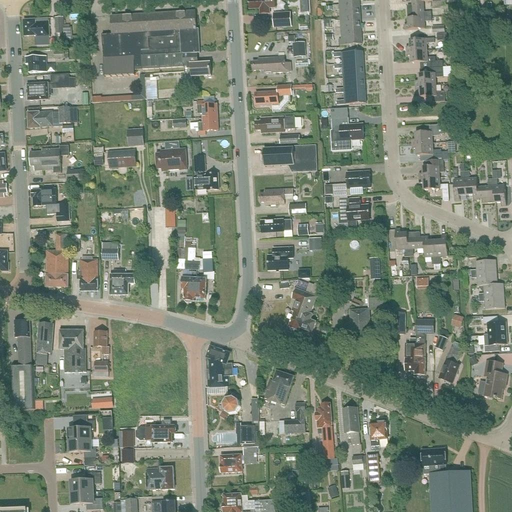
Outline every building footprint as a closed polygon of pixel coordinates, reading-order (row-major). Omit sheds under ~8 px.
[(275,0),(249,0),(250,9),(260,8),(260,14),(268,13),(267,8),(276,7),(275,0)] [(425,12),(424,2),(413,2),(413,6),(408,6),(408,18),(432,17),(432,12),(425,12)] [(340,10),(341,20),(361,19),(360,6),(340,7),(340,5),(334,6),(334,11),(340,10)] [(184,54),(197,53),(200,53),(199,29),(197,29),(196,12),(112,17),(112,34),(103,35),(105,78),(136,76),(136,71),(185,68),(184,65),(184,54)] [(291,12),(273,13),(274,28),(292,27),(291,12)] [(433,21),(432,17),(408,18),(409,25),(405,26),(405,31),(426,29),(425,22),(433,21)] [(36,21),(25,21),(26,36),(36,36),(36,37),(36,47),(50,46),(49,18),(36,19),(36,21)] [(55,18),(56,35),(68,34),(67,28),(64,28),(64,18),(55,18)] [(362,31),(361,19),(341,20),(342,30),(335,30),(335,35),(342,34),(342,33),(362,31)] [(342,33),(342,34),(342,39),(340,40),(340,46),(363,44),(362,31),(342,33)] [(89,35),(81,35),(82,43),(89,43),(89,35)] [(407,52),(427,51),(427,44),(435,43),(435,39),(410,40),(411,47),(407,47),(407,52)] [(304,43),(295,43),(296,58),(305,57),(304,43)] [(427,51),(407,52),(407,57),(411,57),(412,63),(431,62),(431,68),(444,67),(443,61),(436,62),(436,57),(428,58),(427,51)] [(334,58),(343,57),(344,64),(344,66),(364,65),(363,52),(334,54),(334,58)] [(184,54),(184,65),(192,65),(192,77),(212,76),(212,63),(198,64),(197,53),(184,54)] [(47,72),(47,57),(27,57),(27,65),(30,65),(30,73),(42,73),(42,72),(47,72)] [(272,73),(292,72),(292,63),(285,63),(285,57),(258,59),(258,61),(253,61),(253,71),(264,70),(264,72),(272,72),(272,73)] [(345,79),(365,78),(364,65),(344,66),(344,64),(337,65),(338,70),(344,69),(345,79)] [(416,86),(437,85),(436,78),(444,77),(444,67),(431,68),(432,74),(419,74),(420,81),(416,82),(416,86)] [(69,76),(58,76),(58,89),(70,89),(69,76)] [(345,92),(365,90),(365,78),(345,79),(345,89),(339,89),(339,94),(345,93),(345,92)] [(157,79),(146,79),(147,101),(158,100),(157,79)] [(43,85),(28,85),(28,101),(44,101),(49,101),(49,96),(52,96),(52,89),(52,84),(47,85),(43,85)] [(292,86),(292,85),(278,86),(279,92),(273,92),(256,93),(257,105),(261,105),(261,106),(273,106),(273,113),(282,112),(291,102),(291,95),(293,95),(293,90),(292,86)] [(437,85),(416,86),(416,91),(420,91),(421,98),(433,97),(433,103),(446,102),(445,92),(437,92),(437,85)] [(337,101),(338,105),(366,103),(365,90),(345,92),(345,93),(346,98),(343,98),(343,101),(337,101)] [(203,114),(203,118),(218,117),(217,104),(204,104),(204,101),(197,101),(198,114),(203,114)] [(71,124),(70,108),(60,109),(60,113),(53,113),(53,112),(40,113),(40,112),(28,113),(29,129),(41,129),(41,128),(53,127),(53,120),(60,120),(61,124),(71,124)] [(203,123),(198,123),(191,123),(191,130),(199,129),(199,135),(206,135),(206,132),(219,131),(218,117),(203,118),(203,123)] [(286,120),(284,120),(284,118),(261,119),(261,122),(256,122),(256,130),(261,130),(261,133),(285,132),(285,131),(296,130),(296,117),(286,117),(286,120)] [(365,140),(364,124),(350,125),(349,118),(332,119),(333,131),(331,131),(332,152),(353,151),(353,141),(365,140)] [(174,128),(187,128),(187,120),(174,120),(174,128)] [(413,145),(433,144),(433,137),(441,136),(441,135),(445,135),(444,125),(430,126),(430,132),(416,133),(416,140),(412,140),(413,145)] [(447,126),(448,133),(455,133),(455,125),(447,126)] [(129,148),(144,146),(143,130),(127,131),(129,148)] [(280,145),(300,144),(300,136),(280,137),(280,145)] [(433,144),(413,145),(413,150),(417,149),(417,156),(436,155),(436,161),(444,160),(449,160),(448,152),(442,152),(442,150),(434,151),(433,144)] [(295,147),(264,148),(264,154),(263,154),(263,161),(265,161),(265,167),(295,166),(295,172),(318,171),(317,146),(295,147)] [(59,147),(59,150),(43,151),(43,153),(31,153),(32,167),(35,167),(35,171),(52,171),(52,168),(54,168),(54,174),(62,174),(61,157),(70,157),(69,147),(59,147)] [(186,149),(168,151),(161,151),(161,154),(157,154),(158,170),(162,169),(162,172),(188,170),(186,149)] [(130,155),(130,152),(109,154),(110,168),(131,167),(131,164),(136,164),(135,154),(130,155)] [(104,153),(95,154),(95,166),(104,165),(104,153)] [(194,157),(195,173),(206,172),(205,157),(194,157)] [(444,160),(436,161),(427,161),(427,167),(423,167),(423,174),(419,174),(420,179),(440,178),(440,173),(445,172),(444,160)] [(69,182),(85,181),(84,171),(68,172),(69,182)] [(333,185),(326,186),(327,195),(334,195),(334,197),(352,196),(364,195),(364,189),(371,188),(370,172),(347,173),(348,184),(333,185)] [(461,196),(467,196),(466,172),(465,172),(461,172),(462,180),(454,180),(456,201),(461,200),(461,196)] [(482,199),(482,188),(478,188),(478,179),(470,179),(470,172),(466,172),(467,196),(474,196),(474,199),(482,199)] [(219,190),(218,174),(207,174),(207,176),(196,177),(197,191),(207,190),(207,191),(219,190)] [(440,178),(420,179),(420,184),(424,184),(424,191),(443,190),(443,202),(450,201),(449,185),(441,185),(440,178)] [(495,203),(493,179),(488,180),(489,187),(482,188),(482,199),(483,204),(495,203)] [(498,179),(493,179),(495,203),(502,203),(502,207),(507,207),(506,186),(498,187),(498,179)] [(9,194),(8,185),(4,185),(4,182),(0,182),(0,198),(5,198),(5,194),(9,194)] [(260,202),(265,202),(265,205),(286,205),(285,195),(294,195),(294,189),(265,190),(265,193),(260,193),(260,202)] [(57,206),(56,190),(41,190),(41,191),(33,191),(34,199),(35,207),(42,207),(42,206),(57,206)] [(353,207),(353,199),(340,200),(341,212),(339,213),(339,224),(349,224),(349,230),(358,229),(357,221),(370,220),(369,205),(353,207)] [(71,222),(70,204),(60,204),(61,214),(57,214),(58,223),(71,222)] [(290,216),(307,215),(306,204),(289,205),(290,216)] [(293,231),(292,220),(262,221),(262,233),(293,231)] [(298,226),(299,237),(313,236),(313,229),(308,229),(308,225),(298,226)] [(324,225),(316,226),(317,234),(325,233),(324,225)] [(410,257),(408,233),(401,234),(401,230),(396,230),(397,251),(405,250),(405,258),(410,257)] [(408,233),(410,257),(414,257),(414,250),(425,249),(424,238),(421,238),(420,233),(408,233)] [(47,288),(69,288),(69,235),(58,235),(57,251),(48,251),(48,275),(47,275),(47,288)] [(436,241),(437,265),(442,265),(441,257),(449,257),(447,236),(442,237),(443,241),(436,241)] [(179,237),(178,250),(176,269),(200,271),(204,271),(204,273),(213,273),(212,253),(204,253),(204,260),(200,260),(200,259),(195,258),(196,245),(191,245),(192,242),(186,241),(186,238),(179,237)] [(424,238),(425,249),(425,258),(433,258),(433,265),(437,265),(436,241),(429,241),(429,237),(424,238)] [(322,239),(310,239),(310,252),(323,252),(322,239)] [(294,259),(293,248),(273,249),(274,255),(268,256),(269,271),(289,270),(288,259),(294,259)] [(103,250),(103,260),(119,260),(119,250),(103,250)] [(9,263),(8,263),(8,251),(0,251),(0,270),(2,270),(2,271),(9,271),(9,263)] [(397,266),(396,252),(388,252),(389,267),(397,266)] [(82,257),(82,261),(81,261),(81,271),(78,271),(78,280),(81,280),(81,292),(99,292),(98,261),(93,261),(93,257),(82,257)] [(370,259),(371,271),(381,271),(380,259),(370,259)] [(472,275),(497,273),(496,261),(477,262),(477,270),(472,271),(472,275)] [(131,275),(124,275),(124,271),(113,271),(113,276),(112,276),(112,296),(129,296),(129,284),(136,284),(136,276),(131,276),(131,275)] [(207,300),(207,279),(197,279),(197,272),(184,271),(183,278),(183,289),(186,289),(185,301),(188,304),(192,304),(195,302),(195,299),(207,300)] [(497,273),(472,275),(472,279),(478,278),(478,287),(484,286),(498,285),(497,273)] [(307,292),(310,284),(300,280),(297,288),(307,292)] [(311,314),(317,296),(330,301),(331,290),(316,284),(315,286),(311,284),(307,292),(297,288),(293,298),(296,300),(292,311),(295,312),(289,327),(299,331),(300,328),(312,332),(316,322),(311,320),(313,315),(311,314)] [(484,286),(485,294),(479,294),(479,298),(505,297),(504,284),(498,285),(484,286)] [(505,297),(479,298),(480,302),(485,302),(486,310),(506,309),(505,297)] [(384,310),(384,299),(369,299),(369,310),(370,310),(384,310)] [(371,328),(370,310),(369,310),(351,311),(352,329),(351,329),(352,342),(373,340),(373,328),(371,328)] [(406,314),(393,314),(393,335),(406,335),(406,314)] [(489,335),(507,334),(507,323),(499,323),(498,317),(484,318),(484,324),(488,324),(489,335)] [(20,366),(12,367),(15,411),(44,409),(44,402),(37,402),(35,366),(33,366),(30,321),(22,322),(22,321),(15,321),(16,331),(15,332),(15,338),(19,338),(20,366)] [(417,322),(417,339),(417,345),(417,368),(415,368),(416,372),(416,375),(426,376),(426,359),(426,335),(436,336),(436,322),(417,322)] [(47,360),(48,354),(52,354),(54,325),(40,324),(38,359),(47,360)] [(85,349),(84,331),(61,331),(61,350),(66,350),(66,374),(87,374),(87,349),(85,349)] [(95,347),(103,347),(103,355),(103,362),(96,362),(95,377),(109,377),(110,347),(108,347),(108,332),(95,332),(95,347)] [(485,335),(486,346),(486,353),(501,352),(500,345),(508,345),(507,334),(489,335),(485,335)] [(448,340),(440,337),(435,349),(443,352),(448,340)] [(417,345),(417,339),(411,339),(410,344),(406,344),(406,359),(407,359),(407,371),(416,372),(415,368),(417,368),(417,345)] [(233,364),(227,365),(231,354),(211,347),(207,358),(209,388),(229,387),(229,376),(233,376),(233,364)] [(447,361),(440,379),(453,384),(460,366),(457,365),(462,352),(453,349),(452,348),(447,361)] [(478,364),(475,356),(469,359),(473,366),(478,364)] [(506,385),(508,375),(502,374),(504,364),(487,361),(484,377),(488,377),(487,383),(481,382),(478,394),(485,395),(485,396),(502,399),(504,385),(506,385)] [(265,399),(285,406),(295,377),(278,372),(274,382),(271,380),(267,390),(268,390),(265,399)] [(240,401),(234,398),(227,399),(223,404),(225,411),(230,415),(237,413),(241,408),(240,401)] [(306,412),(306,404),(297,404),(297,412),(298,412),(298,422),(285,422),(286,434),(306,433),(305,412),(306,412)] [(318,421),(318,429),(319,435),(323,434),(325,460),(335,459),(333,434),(332,421),(331,404),(322,405),(322,408),(319,408),(319,413),(317,414),(317,421),(318,421)] [(361,445),(361,443),(358,409),(345,410),(347,434),(351,434),(352,446),(361,445)] [(224,411),(220,416),(227,420),(230,415),(225,411),(224,411)] [(152,428),(147,428),(141,428),(137,431),(137,439),(141,441),(153,441),(153,443),(173,443),(173,434),(176,434),(176,427),(171,427),(171,421),(164,422),(164,427),(152,427),(152,428)] [(378,424),(370,424),(373,451),(381,450),(380,440),(388,440),(388,430),(389,430),(389,424),(387,424),(387,422),(385,423),(385,421),(380,421),(380,423),(378,423),(378,424)] [(69,441),(93,440),(93,433),(96,433),(96,422),(84,422),(84,428),(68,429),(69,441)] [(241,446),(259,446),(259,428),(241,428),(241,446)] [(135,433),(123,433),(123,449),(135,449),(135,433)] [(94,447),(93,440),(69,441),(69,454),(85,453),(85,459),(97,458),(97,447),(94,447)] [(233,456),(221,456),(222,474),(243,472),(243,465),(242,460),(257,460),(256,447),(244,448),(244,456),(242,456),(233,456)] [(424,474),(430,474),(432,511),(473,511),(471,472),(447,473),(446,465),(447,465),(446,449),(422,451),(424,474)] [(135,464),(135,450),(123,450),(123,464),(135,464)] [(379,454),(366,455),(367,470),(368,475),(380,475),(379,454)] [(353,465),(363,464),(362,455),(352,456),(353,465)] [(147,471),(147,480),(148,490),(163,490),(175,490),(174,479),(174,468),(162,469),(162,471),(147,471)] [(293,472),(286,476),(290,482),(296,477),(293,472)] [(349,472),(341,472),(342,489),(350,489),(349,472)] [(71,480),(71,493),(95,492),(95,485),(102,484),(101,474),(86,474),(87,480),(71,480)] [(328,489),(331,499),(339,496),(336,486),(328,489)] [(250,488),(250,496),(259,496),(258,487),(250,488)] [(302,509),(312,508),(311,493),(309,493),(309,491),(297,491),(298,508),(302,508),(302,509)] [(96,499),(95,492),(71,493),(72,505),(87,505),(87,511),(104,510),(103,499),(96,499)] [(276,511),(276,500),(249,502),(249,496),(242,496),(242,494),(226,495),(226,494),(224,497),(224,498),(225,504),(224,504),(224,505),(222,507),(223,511),(224,511),(276,511)] [(138,511),(138,500),(121,501),(122,511),(138,511)] [(164,502),(155,503),(152,503),(152,511),(176,511),(176,501),(164,502)]
